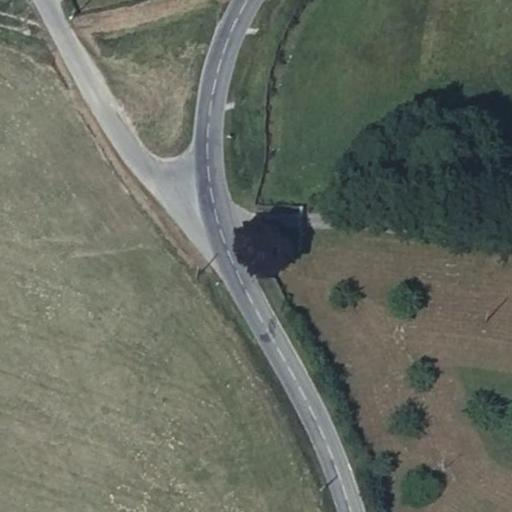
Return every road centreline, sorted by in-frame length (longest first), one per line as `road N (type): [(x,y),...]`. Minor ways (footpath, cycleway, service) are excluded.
road 1 (tertiary): [(213,219),(221,248),(307,403),(351,511)]
road 2 (residential): [(213,219),(291,212),(511,235)]
road 3 (unclassified): [(213,219),(175,205),(129,150),(44,0)]
road 4 (tertiary): [(249,0),(228,37),(214,98),(213,219)]
